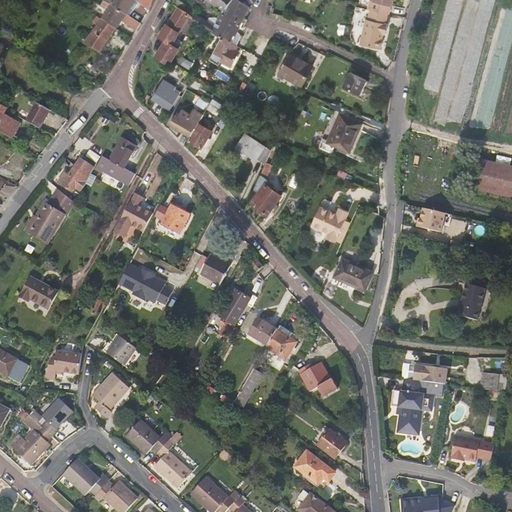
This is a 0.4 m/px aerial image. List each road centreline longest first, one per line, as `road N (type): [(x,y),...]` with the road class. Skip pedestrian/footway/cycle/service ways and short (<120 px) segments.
road 1 (tertiary): [(106,87),(352,342)]
road 2 (residential): [(352,342),(380,291),(384,194),(415,0)]
road 3 (tertiary): [(0,224),(106,87)]
road 4 (unknown): [(399,80),(259,16),(265,0)]
road 5 (residential): [(371,461),(511,497)]
road 6 (tertiary): [(352,342),(362,366),(371,461)]
